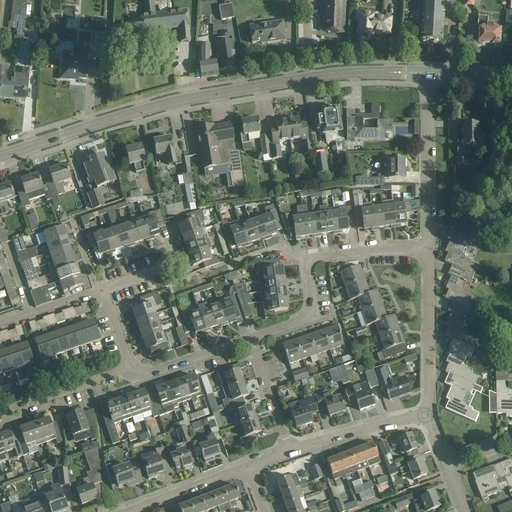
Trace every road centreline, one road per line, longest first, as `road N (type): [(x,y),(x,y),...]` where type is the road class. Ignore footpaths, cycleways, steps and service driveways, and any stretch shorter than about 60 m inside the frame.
road 1 (tertiary): [(429,74),(273,84),(0,155)]
road 2 (residential): [(427,249),(429,74)]
road 3 (residential): [(428,414),(427,249)]
road 4 (residential): [(288,451),(428,414)]
road 5 (residential): [(0,413),(129,369)]
road 6 (residential): [(129,369),(141,375),(249,337)]
road 7 (residential): [(132,511),(246,466)]
road 8 (residential): [(307,261),(427,249)]
road 9 (residential): [(288,451),(249,337)]
